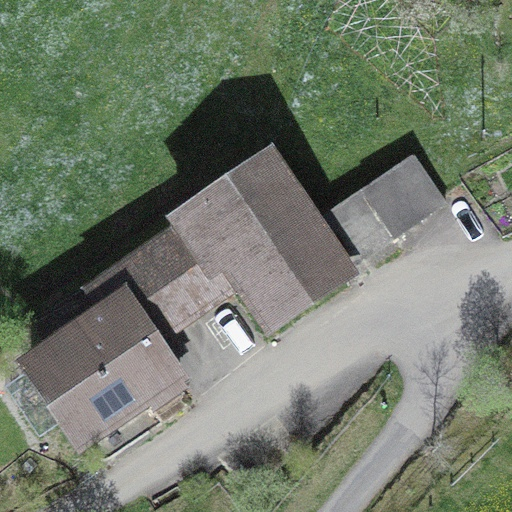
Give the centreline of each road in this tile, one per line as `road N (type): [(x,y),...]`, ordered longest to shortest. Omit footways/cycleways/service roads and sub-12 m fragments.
road 1 (residential): [(80,511),(434,304)]
road 2 (unclassified): [(334,511),(434,382),(434,304)]
